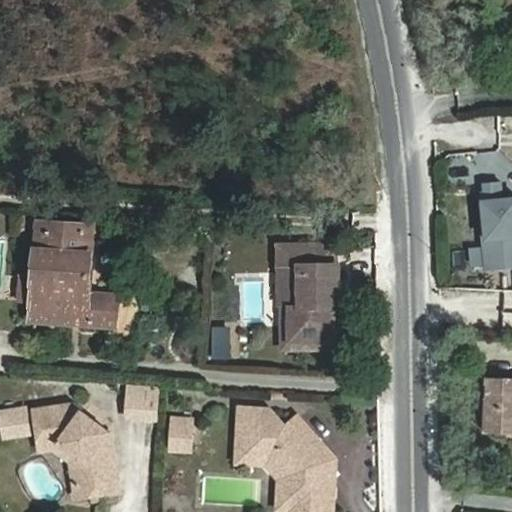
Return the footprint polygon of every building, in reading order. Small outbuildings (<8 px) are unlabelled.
[(511,199),(504,201),(502,183),(486,184),(487,192),(484,193),(488,240),(485,240),(488,272),(511,269),(511,199)] [(110,232),(48,228),(45,275),(42,319),(133,325),(136,287),(106,285),(110,232)] [(344,247),(289,247),(288,290),(291,290),(299,290),(299,342),(341,341),(341,324),(341,308),(347,308),(347,296),(342,291),(342,284),(346,279),(347,267),(344,267),(344,247)] [(45,275),(30,274),(29,299),(42,301),(45,275)] [(349,325),(341,324),(341,341),(299,342),(299,290),(291,290),(291,349),(349,350),(349,325)] [(511,376),(482,375),(481,430),(511,431),(511,376)] [(128,383),(126,416),(159,418),(161,385),(128,383)] [(119,434),(83,406),(45,411),(48,434),(50,450),(64,449),(67,444),(78,453),(92,451),(95,479),(82,481),(84,498),(126,492),(119,434)] [(45,411),(12,415),(15,439),(48,434),(45,411)] [(275,413),(248,411),(246,449),(262,449),(262,454),(275,456),(292,480),(291,493),(297,493),(296,510),(295,511),(332,511),(333,506),(326,499),(327,491),(334,484),(322,470),(317,470),(318,464),(329,455),(331,453),(303,419),(289,430),(275,413)] [(200,421),(179,419),(179,426),(199,427),(200,421)] [(179,426),(177,451),(197,452),(199,427),(179,426)] [(79,461),(82,481),(95,479),(92,451),(78,453),(67,444),(64,449),(79,461)] [(285,479),(283,509),(296,510),(297,493),(291,493),(292,480),(275,456),(262,454),(262,449),(246,449),(246,460),(273,462),(285,479)] [(335,463),(329,455),(318,464),(317,470),(322,470),(334,484),(335,463)]
